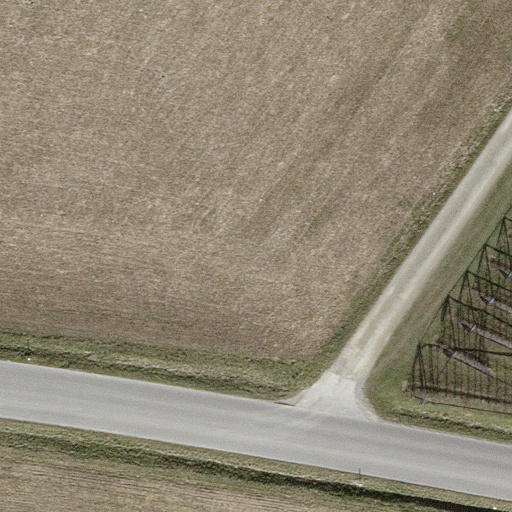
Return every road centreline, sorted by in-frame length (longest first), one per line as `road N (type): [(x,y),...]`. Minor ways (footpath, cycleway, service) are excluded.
road 1 (unclassified): [(0,391),(511,473)]
road 2 (track): [(303,436),(511,140)]
